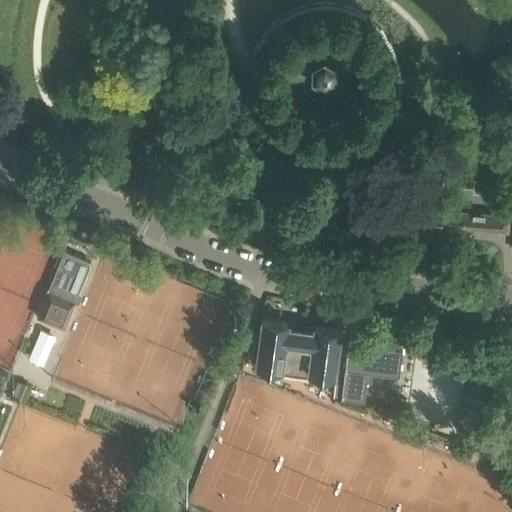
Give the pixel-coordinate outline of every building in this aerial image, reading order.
[(342,78),(337,65),(324,59),(311,65),(305,77),(311,90),(323,96),(336,91),(342,78)] [(416,255),(429,256),(431,229),(452,231),(453,226),(508,230),(509,215),(454,211),(455,206),(412,203),(410,229),(414,229),(412,254),(412,255),(416,255)] [(37,316),(64,327),(92,261),(65,250),(37,316)] [(256,364),(283,367),(283,361),(310,364),(309,371),(335,374),(341,329),(315,325),(314,329),(288,326),(289,322),(262,318),(256,364)] [(51,349),(55,331),(43,329),(39,346),(51,349)] [(342,398),(365,401),(369,372),(399,376),(403,349),(349,342),(342,398)] [(511,425),(511,363),(472,358),(463,430),(511,436),(511,425)]
